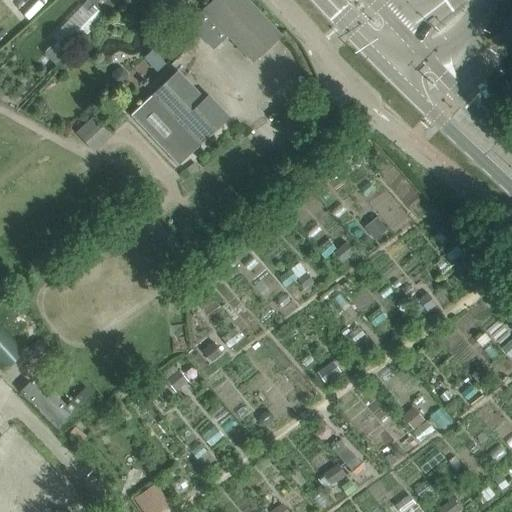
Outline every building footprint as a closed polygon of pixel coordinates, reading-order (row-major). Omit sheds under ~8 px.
[(86,0),(82,5),(52,36),(57,41),(68,52),(103,16),(102,14),(118,0),(117,0),(86,0)] [(215,47),(223,40),(228,35),(253,62),(280,36),(246,0),(212,0),(190,21),(215,47)] [(152,51),(144,58),(157,72),(164,65),(152,51)] [(174,165),(223,119),(177,70),(128,116),(174,165)] [(92,149),(107,135),(91,118),(76,132),(92,149)] [(157,188),(145,196),(150,204),(162,196),(157,188)] [(0,326),(0,368),(1,370),(22,350),(0,326)] [(30,383),(20,393),(57,430),(92,394),(85,387),(66,406),(53,393),(47,400),(30,383)] [(348,468),(357,459),(340,442),(331,450),(348,468)] [(133,499),(143,511),(159,511),(170,503),(154,483),(133,499)]
